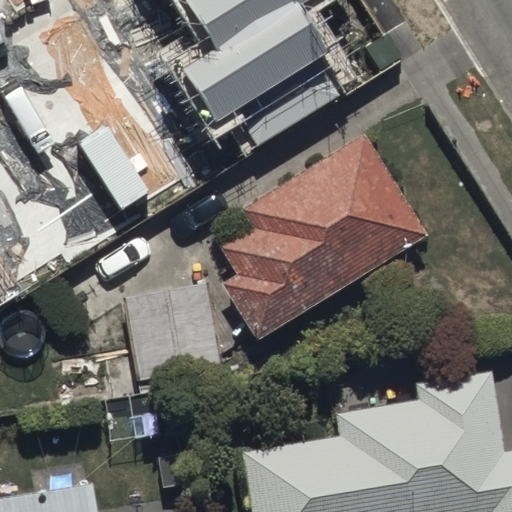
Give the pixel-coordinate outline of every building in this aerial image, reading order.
[(216,121),(328,52),(298,5),(306,0),(186,0),(217,51),(185,70),(216,121)] [(0,182),(71,141),(30,71),(0,88),(0,182)] [(429,244),(360,143),(240,224),(250,239),(217,262),(234,288),(221,297),(262,357),(429,244)] [(224,385),(203,289),(122,306),(143,403),(224,385)] [(511,511),(511,457),(505,459),(491,378),(412,392),(415,409),(337,422),(340,445),(241,461),(249,511),(511,511)] [(92,511),(86,478),(0,491),(0,511),(92,511)]
